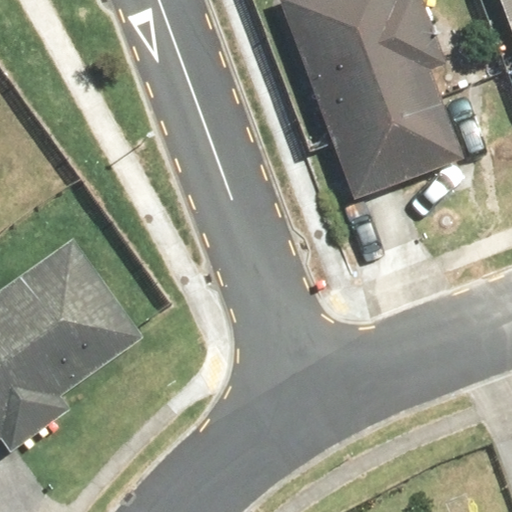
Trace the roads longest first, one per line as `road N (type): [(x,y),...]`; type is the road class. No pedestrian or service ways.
road 1 (residential): [(291,401),(149,0)]
road 2 (residential): [(291,401),(511,310)]
road 3 (residential): [(190,511),(291,401)]
